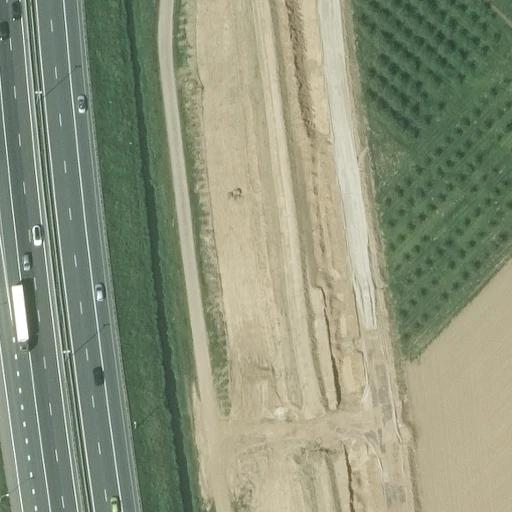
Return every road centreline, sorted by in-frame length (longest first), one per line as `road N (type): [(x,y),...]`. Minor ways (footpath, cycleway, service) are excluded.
road 1 (unclassified): [(399,511),(328,0)]
road 2 (track): [(167,0),(163,30),(197,380),(219,511)]
road 3 (motorway): [(113,511),(55,0)]
road 4 (motorway): [(0,6),(32,323)]
road 5 (motorway): [(32,323),(57,511)]
road 6 (motorway): [(0,188),(32,323)]
